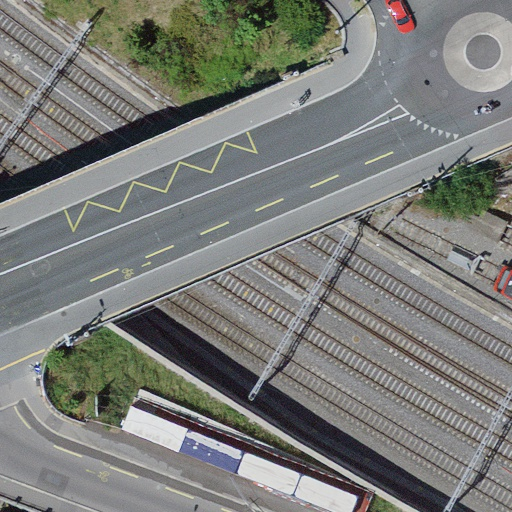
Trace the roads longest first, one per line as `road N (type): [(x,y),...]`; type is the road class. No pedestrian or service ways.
road 1 (tertiary): [(0,279),(400,108),(435,75),(465,20)]
road 2 (residential): [(0,432),(32,461),(168,511)]
